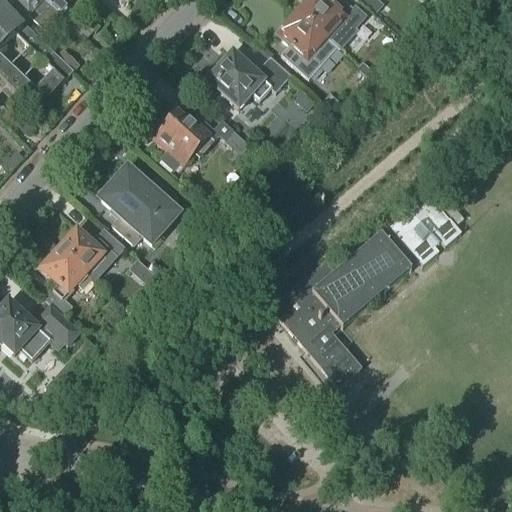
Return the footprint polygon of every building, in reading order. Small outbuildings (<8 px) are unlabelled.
[(60,19),(38,0),(2,0),(6,3),(13,10),(13,9),(47,39),(63,22),(60,19)] [(38,0),(60,19),(63,22),(85,43),(93,35),(85,27),(54,0),(52,0),(51,0),(38,0)] [(118,0),(128,9),(135,0),(118,0)] [(337,13),(322,0),(311,0),(297,17),(329,45),(340,55),(357,36),(354,34),(365,22),(355,12),(352,15),(342,7),(337,13)] [(381,10),(369,0),(361,0),(357,5),(373,19),(381,10)] [(58,62),(24,28),(20,32),(0,12),(0,85),(11,97),(12,96),(34,119),(73,77),(71,76),(58,62)] [(340,55),(329,45),(297,17),(276,40),(290,52),(281,62),(309,86),(337,54),(339,56),(340,55)] [(207,87),(239,116),(251,102),(258,108),(270,95),(275,99),(290,82),(269,63),(255,79),(232,59),(230,61),(227,59),(220,68),(222,70),(207,87)] [(367,82),(372,76),(362,67),(357,72),(367,82)] [(338,107),(329,98),(322,105),(330,114),(338,107)] [(222,146),(231,136),(222,128),(213,137),(202,126),(195,134),(178,119),(154,146),(166,157),(158,165),(173,178),(180,170),(183,172),(194,160),(198,164),(210,150),(218,142),(222,146)] [(31,139),(36,134),(36,128),(32,123),(24,122),(19,127),(19,134),(24,139),(31,139)] [(231,136),(222,146),(239,161),(249,151),(231,136)] [(5,168),(12,175),(23,163),(16,157),(5,168)] [(116,225),(111,232),(133,252),(142,242),(151,250),(177,221),(168,213),(177,203),(154,183),(146,193),(127,176),(101,206),(111,215),(108,218),(116,225)] [(448,227),(438,216),(439,215),(427,201),(411,215),(405,220),(388,233),(394,240),(387,246),(381,239),(335,278),(325,267),(270,314),(338,394),(361,374),(332,340),(341,333),(342,334),(411,275),(406,268),(412,263),(421,273),(438,259),(435,255),(441,250),(444,254),(460,240),(448,226),(448,227)] [(96,244),(98,245),(92,252),(76,237),(70,244),(68,242),(57,253),(87,280),(92,284),(94,286),(123,253),(104,236),(96,244)] [(82,296),(92,284),(87,280),(57,253),(45,267),(47,269),(41,277),(56,291),(51,296),(50,295),(42,304),(63,322),(72,312),(62,304),(75,290),(82,296)] [(168,279),(154,266),(147,275),(161,287),(168,279)] [(160,287),(153,280),(144,289),(152,296),(160,287)] [(55,347),(39,332),(36,335),(7,309),(0,317),(0,348),(1,347),(15,360),(19,356),(31,367),(48,348),(58,356),(65,349),(67,351),(79,338),(70,330),(55,347)] [(55,347),(70,330),(50,312),(39,325),(42,328),(39,332),(55,347)] [(52,388),(43,398),(53,407),(62,397),(52,388)] [(402,457),(382,474),(410,498),(429,487),(402,457)]
